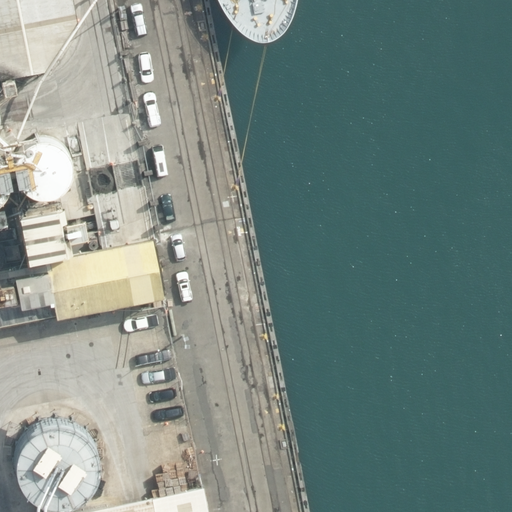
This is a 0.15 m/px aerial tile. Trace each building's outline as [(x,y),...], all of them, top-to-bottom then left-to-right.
[(0,0),(0,77),(44,69),(76,19),(72,0),(0,0)] [(0,197),(1,197),(4,193),(7,188),(20,184),(23,188),(28,191),(32,193),(37,194),(42,194),(47,193),(52,192),(56,189),(60,186),(64,183),(66,178),(68,174),(69,169),(70,164),(69,159),(67,154),(65,150),(62,146),(58,142),(54,140),(49,138),(44,137),(39,136),(34,137),(29,139),(25,141),(21,144),(19,137),(0,140),(0,197)] [(17,212),(26,260),(64,254),(64,253),(61,239),(82,235),(80,220),(61,223),(57,205),(17,212)] [(0,268),(0,326),(165,293),(153,239),(0,268)] [(0,507),(1,508),(13,511),(26,509),(38,504),(47,495),(53,483),(55,469),(52,456),(45,444),(34,436),(21,431),(7,431),(0,434),(0,507)] [(77,511),(205,511),(201,487),(77,511)]
